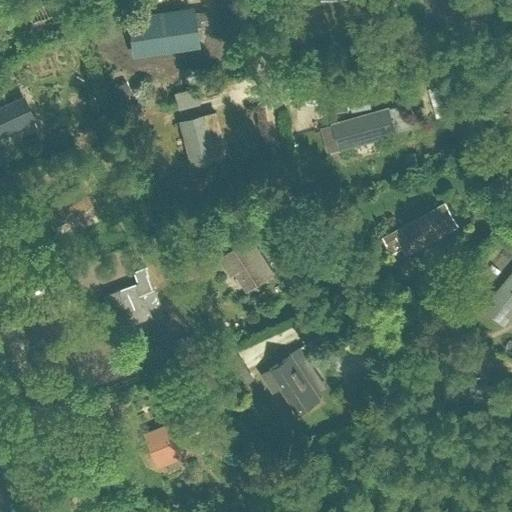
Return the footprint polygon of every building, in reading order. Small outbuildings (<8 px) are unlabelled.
[(444,28),(474,7),(469,0),(413,0),(423,14),(428,15),(433,12),(444,28)] [(198,35),(197,23),(207,22),(205,8),(151,16),(154,34),(159,33),(160,41),(198,35)] [(343,95),(346,94),(356,93),(374,90),(371,74),(353,77),(332,80),(334,96),(343,95)] [(511,77),(505,74),(500,88),(501,89),(498,98),(511,103),(511,77)] [(404,79),(404,95),(416,95),(416,79),(404,79)] [(0,105),(0,135),(30,122),(19,97),(0,105)] [(339,149),(397,132),(389,105),(331,122),(339,149)] [(190,162),(225,153),(215,111),(188,117),(190,124),(180,126),(190,162)] [(415,151),(407,153),(409,163),(418,160),(415,151)] [(38,203),(51,227),(89,206),(76,182),(38,203)] [(511,197),(509,194),(499,202),(504,208),(500,211),(510,223),(511,221),(511,197)] [(407,253),(459,224),(446,200),(383,235),(391,250),(403,244),(407,253)] [(274,272),(251,235),(219,256),(231,274),(235,272),(247,290),(274,272)] [(24,254),(6,264),(16,281),(34,272),(24,254)] [(195,275),(186,257),(176,262),(184,280),(195,275)] [(147,315),(140,294),(153,290),(144,264),(132,268),(136,281),(102,292),(108,311),(112,309),(116,321),(136,315),(137,318),(147,315)] [(511,272),(486,304),(505,320),(511,311),(511,272)] [(190,334),(171,341),(177,355),(195,347),(190,334)] [(297,411),(317,398),(314,393),(327,384),(302,346),(268,368),(297,411)] [(237,354),(219,365),(234,389),(252,377),(237,354)] [(200,369),(211,363),(208,355),(196,361),(200,369)] [(161,378),(153,382),(155,388),(164,385),(161,378)] [(190,452),(182,429),(192,425),(184,403),(172,407),(177,421),(146,432),(152,449),(156,448),(161,461),(181,454),(181,455),(190,452)] [(319,497),(310,503),(315,511),(326,511),(328,511),(319,497)]
